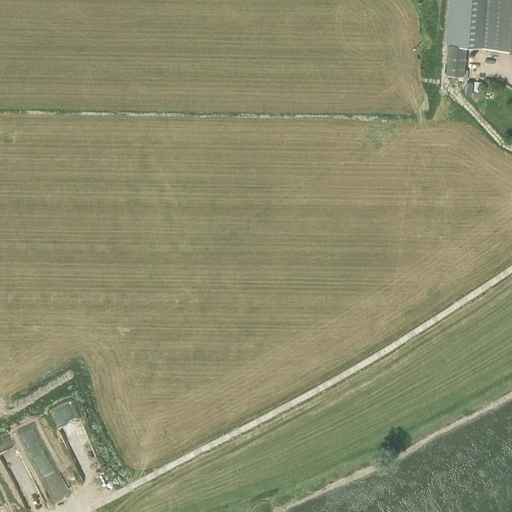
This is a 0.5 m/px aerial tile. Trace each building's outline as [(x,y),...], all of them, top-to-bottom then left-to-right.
[(511,0),(451,0),(448,44),(449,44),(447,75),(463,76),(465,46),(511,49),(511,0)] [(482,90),(483,80),(473,80),(472,90),(482,90)] [(494,81),(484,80),(483,91),(493,92),(494,81)] [(52,414),(67,444),(81,437),(66,407),(52,414)] [(32,426),(15,435),(49,497),(66,488),(32,426)]
